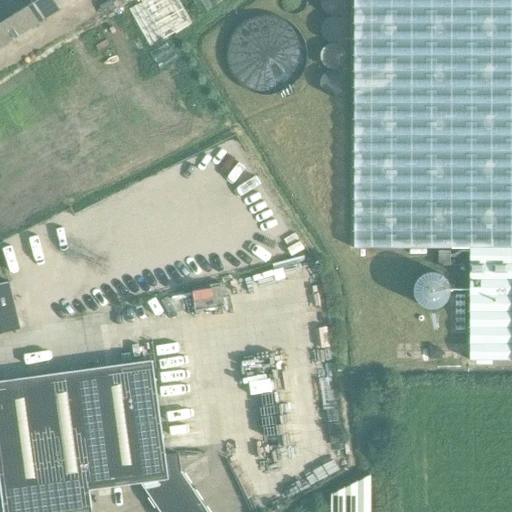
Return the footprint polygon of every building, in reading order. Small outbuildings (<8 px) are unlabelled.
[(52,0),(0,0),(0,45),(58,9),(52,0)] [(177,0),(140,0),(163,39),(191,23),(177,0)] [(469,360),(511,360),(511,0),(353,0),(353,248),(469,248),(469,360)] [(91,46),(50,71),(68,101),(110,76),(91,46)] [(0,333),(19,329),(8,281),(0,282),(0,333)] [(152,360),(0,380),(0,490),(2,511),(91,511),(89,490),(140,483),(159,511),(207,511),(181,471),(178,453),(165,455),(152,360)] [(366,479),(331,494),(331,500),(330,511),(370,511),(370,477),(366,479)]
